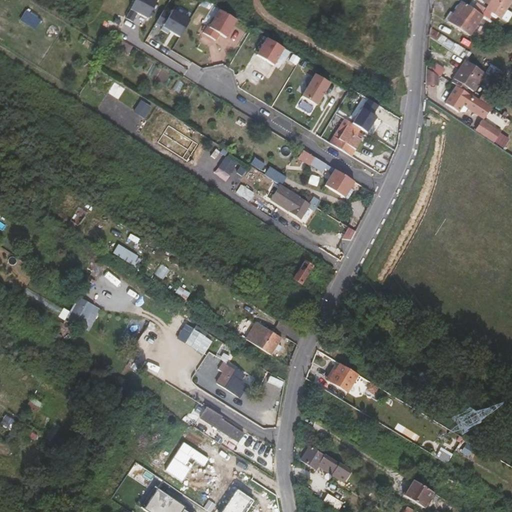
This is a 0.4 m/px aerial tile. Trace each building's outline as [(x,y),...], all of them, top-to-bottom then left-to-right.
[(132,0),(125,18),(132,21),(136,12),(146,16),(152,0),(132,0)] [(489,5),(486,9),(482,16),(489,20),(492,16),(499,21),(500,19),(511,0),(483,0),(482,1),(489,5)] [(479,14),(461,3),(446,24),(465,35),(479,14)] [(168,12),(161,8),(153,21),(160,25),(159,28),(166,32),(167,30),(177,36),(187,19),(170,9),(168,12)] [(235,18),(218,8),(207,25),(205,24),(201,31),(214,39),(218,32),(224,36),(235,18)] [(135,18),(134,24),(143,27),(145,20),(135,18)] [(493,30),(486,25),(481,32),(488,36),(493,30)] [(284,48),(265,36),(254,54),(273,65),(284,48)] [(432,62),(429,68),(439,74),(442,69),(432,62)] [(484,73),(468,62),(462,71),(460,70),(454,78),(455,80),(472,91),(484,73)] [(426,69),(425,86),(439,87),(439,77),(426,69)] [(329,83),(315,74),(301,96),(315,105),(329,83)] [(455,80),(453,83),(470,94),(472,91),(455,80)] [(456,87),(445,104),(458,112),(463,105),(483,118),(490,109),(456,87)] [(351,122),(370,134),(375,127),(371,125),(376,117),(372,114),(378,105),(367,98),(351,122)] [(360,128),(344,118),(334,135),(355,149),(361,140),(359,139),(362,135),(358,132),(360,128)] [(502,132),(483,120),(476,130),(496,142),(502,132)] [(170,126),(159,143),(184,159),(195,142),(170,126)] [(350,156),(355,149),(334,135),(329,142),(350,156)] [(195,142),(184,159),(188,162),(199,145),(195,142)] [(314,157),(303,150),(298,158),(309,165),(314,157)] [(265,164),(256,158),(252,164),(261,169),(265,164)] [(205,173),(218,181),(226,169),(213,161),(205,173)] [(334,170),(325,164),(323,167),(332,173),(334,170)] [(286,177),(269,167),(266,172),(283,183),(286,177)] [(350,179),(334,170),(332,173),(325,185),(344,197),(354,181),(350,179)] [(354,173),(350,179),(354,181),(362,186),(366,181),(354,173)] [(299,199),(300,197),(281,185),(271,200),(291,211),(299,199)] [(308,205),(299,199),(291,211),(300,217),(308,205)] [(312,267),(274,242),(270,249),(299,268),(292,278),(301,283),(312,267)] [(119,245),(113,254),(134,267),(139,259),(119,245)] [(83,311),(73,305),(65,319),(75,325),(83,311)] [(244,338),(271,355),(275,349),(279,351),(281,346),(278,344),(282,338),(272,332),(271,333),(254,322),(244,338)] [(204,356),(212,341),(185,325),(176,340),(204,356)] [(347,393),(358,375),(339,363),(329,381),(347,393)] [(221,376),(238,387),(241,382),(245,376),(228,365),(221,376)] [(233,394),(238,387),(221,376),(216,384),(233,394)] [(237,397),(241,389),(238,387),(233,394),(237,397)] [(36,400),(26,394),(24,398),(34,404),(36,400)] [(220,419),(221,417),(206,407),(200,417),(237,441),(243,433),(220,419)] [(2,410),(0,412),(0,414),(9,420),(12,416),(2,410)] [(22,422),(19,427),(29,433),(32,429),(22,422)] [(310,445),(300,460),(312,467),(317,460),(333,469),(337,462),(310,445)] [(432,492),(413,480),(403,495),(423,507),(432,492)] [(141,508),(146,511),(187,511),(183,509),(179,506),(180,504),(155,487),(141,508)]
